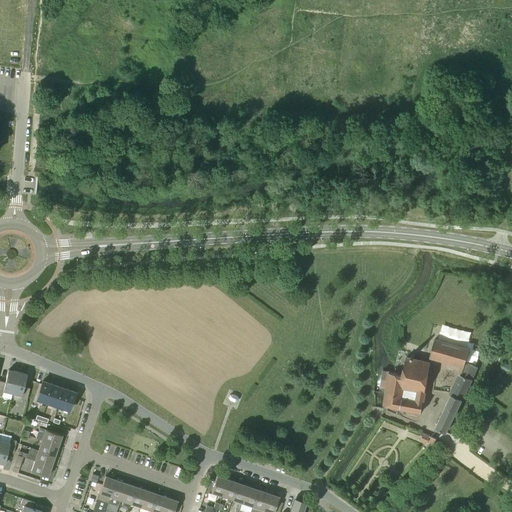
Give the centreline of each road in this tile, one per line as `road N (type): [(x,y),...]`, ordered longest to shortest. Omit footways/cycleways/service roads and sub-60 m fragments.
road 1 (tertiary): [(511,254),(377,232),(138,243)]
road 2 (residential): [(346,511),(314,490),(207,455)]
road 3 (residential): [(100,388),(207,455)]
